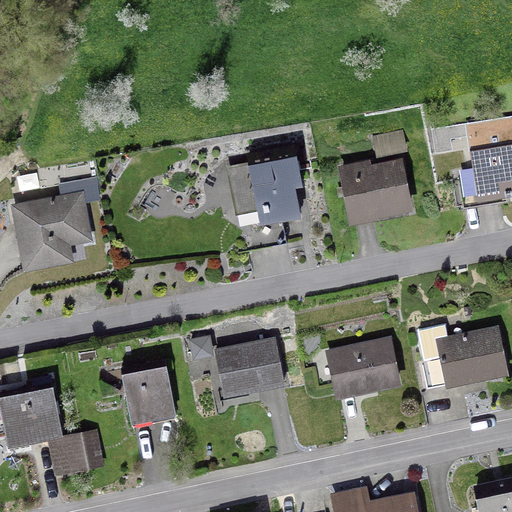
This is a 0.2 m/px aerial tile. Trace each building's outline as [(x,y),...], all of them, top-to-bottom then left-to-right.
[(472,169),(456,172),(461,202),(511,194),(511,118),(465,126),(472,169)] [(395,152),(403,150),(399,132),(391,134),(395,152)] [(239,237),(242,253),(285,244),(280,220),(299,216),(293,188),(301,187),(297,170),(287,172),(283,154),(258,160),(259,166),(247,168),(252,191),(255,190),(257,199),(260,198),(264,214),(267,213),(267,216),(252,219),(255,234),(239,237)] [(341,168),(351,222),(373,217),(372,211),(405,204),(397,165),(366,171),(364,163),(341,168)] [(79,195),(12,208),(24,269),(56,263),(53,246),(87,240),(79,195)] [(443,325),(413,331),(425,390),(505,373),(496,329),(446,340),(443,325)] [(214,352),(222,396),(282,384),(273,340),(214,352)] [(327,355),(336,395),(396,383),(387,342),(327,355)] [(120,370),(129,417),(153,412),(154,417),(173,414),(163,362),(120,370)] [(0,394),(0,417),(4,439),(26,435),(28,441),(49,437),(51,441),(58,473),(87,467),(80,435),(61,439),(49,377),(24,382),(26,390),(0,394)] [(99,465),(93,432),(80,435),(87,467),(99,465)] [(511,511),(511,480),(475,488),(479,509),(472,510),(472,511),(511,511)] [(412,511),(409,496),(367,505),(364,489),(332,496),(335,511),(412,511)]
